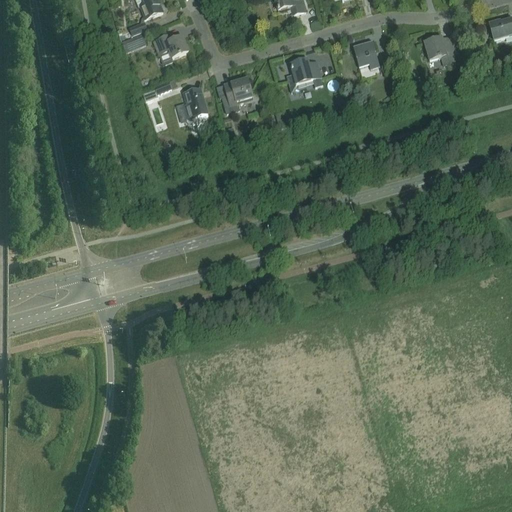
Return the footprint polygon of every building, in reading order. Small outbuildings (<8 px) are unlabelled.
[(146,22),(153,19),(163,15),(156,0),(134,0),(139,10),(141,9),(146,22)] [(305,14),(301,0),(274,0),(278,14),(291,10),(293,18),(305,14)] [(511,23),(501,26),(500,25),(490,28),(494,44),(511,39),(511,23)] [(132,38),(147,32),(144,26),(129,31),(132,38)] [(124,51),(136,47),(133,39),(121,44),(124,51)] [(189,55),(183,40),(170,45),(167,39),(154,45),(159,58),(169,54),(172,62),(189,55)] [(443,43),(442,41),(424,46),(429,64),(438,61),(438,62),(441,61),(443,69),(457,65),(451,41),(443,43)] [(353,51),(359,72),(369,69),(370,74),(380,71),(373,45),(353,51)] [(323,89),(316,66),(309,68),(308,64),(291,68),(293,78),(286,79),(291,96),(296,88),(313,83),(315,91),(323,89)] [(232,86),(231,86),(224,88),(228,101),(222,102),(226,116),(239,113),(237,105),(253,100),(248,82),(239,85),(240,87),(232,89),(232,86)] [(171,91),(168,84),(155,90),(158,97),(171,91)] [(208,118),(203,100),(200,92),(184,97),(187,108),(183,109),(189,129),(203,125),(201,119),(208,118)] [(283,115),(275,117),(279,132),(287,130),(283,115)]
